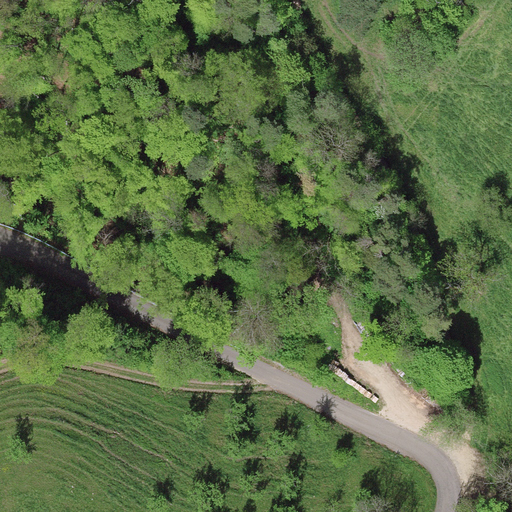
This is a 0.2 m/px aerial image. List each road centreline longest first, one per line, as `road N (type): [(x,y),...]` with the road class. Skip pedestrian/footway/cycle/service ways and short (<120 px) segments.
road 1 (unclassified): [(0,207),(276,382),(398,433),(449,482),(444,511)]
road 2 (track): [(276,382),(210,391),(104,367),(38,362),(0,371)]
